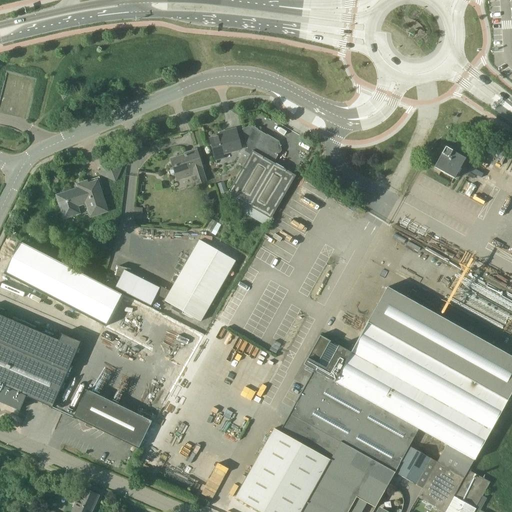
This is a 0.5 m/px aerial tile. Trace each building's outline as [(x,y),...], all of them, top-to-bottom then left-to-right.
[(252,127),(243,129),(248,148),(247,149),(252,151),(227,194),(230,196),(229,204),(266,226),(296,176),(274,163),(281,151),(275,147),(278,142),(252,126),(252,127)] [(210,139),(214,156),(241,149),(235,129),(226,132),(226,134),(210,139)] [(465,159),(445,148),(434,168),(454,179),(465,159)] [(248,157),(251,152),(246,149),(243,154),(248,157)] [(170,160),(173,168),(175,168),(177,175),(192,171),(196,185),(206,182),(201,168),(202,167),(197,150),(185,154),(186,155),(170,160)] [(82,187),(56,195),(62,215),(75,211),(74,208),(91,202),(93,207),(87,209),(90,218),(108,212),(98,181),(100,180),(88,183),(87,181),(80,183),(82,187)] [(224,182),(218,184),(221,194),(228,192),(224,182)] [(142,220),(143,208),(134,208),(133,219),(142,220)] [(188,261),(223,282),(235,261),(199,241),(188,261)] [(122,295),(20,242),(4,274),(106,326),(122,295)] [(176,281),(212,302),(223,282),(188,261),(176,281)] [(116,276),(120,277),(115,288),(151,306),(160,288),(129,273),(131,270),(118,266),(116,276)] [(176,281),(174,285),(164,302),(200,322),(212,302),(176,281)] [(474,460),(511,391),(511,357),(387,288),(354,346),(351,353),(338,346),(337,347),(330,342),(330,341),(319,335),(303,365),(313,370),(308,380),(306,378),(302,385),(305,386),(279,432),(273,429),(235,498),(260,511),(361,511),(367,503),(375,508),(395,473),(419,429),(447,445),(437,462),(464,478),(468,470),(473,460),(474,460)] [(203,336),(122,295),(106,326),(150,350),(121,407),(151,421),(153,422),(203,336)] [(6,388),(52,408),(67,372),(0,342),(0,401),(6,388)] [(86,390),(73,417),(138,449),(151,421),(121,407),(86,390)] [(237,405),(230,424),(242,429),(250,410),(237,405)] [(422,488),(437,462),(447,445),(419,429),(395,473),(422,488)] [(200,457),(207,460),(204,467),(210,470),(215,459),(202,453),(200,457)] [(213,471),(219,473),(223,461),(217,459),(213,471)] [(417,497),(444,511),(464,478),(437,462),(422,488),(417,497)] [(479,511),(480,511),(480,510),(487,498),(483,496),(490,482),(468,470),(464,478),(444,511),(479,511)] [(83,489),(72,511),(90,511),(98,495),(83,489)]
